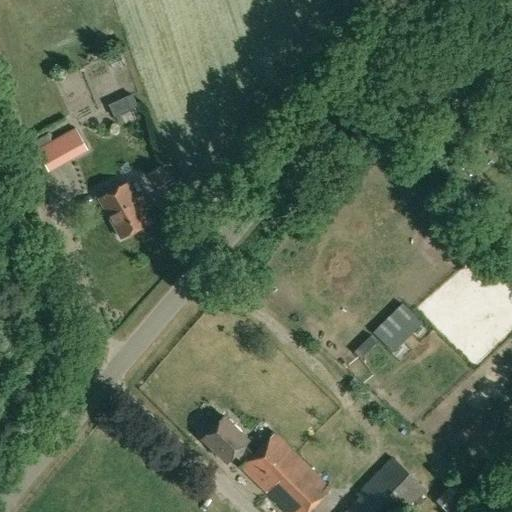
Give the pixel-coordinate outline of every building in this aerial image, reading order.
[(38,25),(12,33),(16,45),(42,37),(38,25)] [(21,75),(26,89),(59,78),(54,64),(21,75)] [(34,117),(41,136),(72,125),(65,106),(34,117)] [(38,148),(51,170),(89,149),(77,126),(38,148)] [(101,171),(122,169),(120,143),(98,145),(101,171)] [(161,166),(149,174),(158,188),(170,179),(161,166)] [(122,238),(149,222),(127,182),(99,198),(122,238)] [(392,350),(420,321),(403,303),(375,332),(392,350)] [(245,464),(255,454),(245,445),(249,441),(225,417),(203,439),(228,463),(236,455),(245,464)] [(255,454),(245,464),(244,465),(292,511),(308,511),(332,488),(275,433),(255,454)] [(393,457),(363,488),(357,493),(360,497),(344,511),(403,511),(406,510),(425,489),(393,457)]
